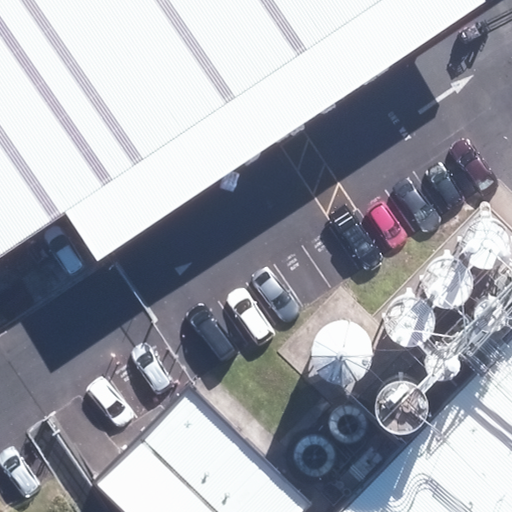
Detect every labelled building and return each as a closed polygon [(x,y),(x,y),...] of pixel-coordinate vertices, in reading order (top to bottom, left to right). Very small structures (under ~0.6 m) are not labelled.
[(0,0),(0,265),(400,0),(0,0)] [(505,260),(510,253),(511,246),(511,235),(510,229),(505,223),(498,218),(490,216),(482,217),(474,220),(468,225),(464,233),(463,241),(464,249),(468,256),(474,262),(482,265),(490,266),(498,264),(505,260)] [(462,301),(467,295),(470,287),(470,279),(467,271),(462,265),(456,260),(448,258),(439,258),(432,261),(425,267),(421,274),(420,283),(421,291),(425,298),(431,304),(439,307),(447,308),(456,306),(462,301)] [(424,340),(429,333),(431,326),(431,317),(429,310),(424,303),(417,299),(409,297),(401,297),(393,300),(387,306),(383,313),(381,321),(383,329),(387,337),(393,342),(400,346),(409,346),(417,344),(424,340)] [(503,329),(507,324),(509,318),(509,312),(507,307),(503,302),(498,298),(492,297),(486,297),(480,299),(475,304),(472,309),(471,315),(472,321),(475,327),(480,331),(486,333),(492,334),(498,332),(503,329)] [(361,373),(366,365),(369,357),(369,348),(366,339),(361,332),(353,327),(345,325),(336,326),(327,329),(320,335),(316,343),(314,352),(316,361),(320,369),(327,376),(335,379),(345,380),(354,378),(361,373)] [(456,373),(460,368),(461,362),(461,356),(459,350),(456,346),(451,342),(445,341),(439,341),(433,343),(428,347),(425,353),(424,359),(425,365),(428,371),(433,375),(438,377),(445,378),(451,376),(456,373)] [(511,511),(511,344),(348,511),(298,511),(307,503),(191,390),(105,479),(139,511),(511,511)] [(419,425),(424,418),(427,410),(427,400),(424,392),(419,385),(411,380),(402,378),(393,378),(385,382),(378,388),(374,396),(372,405),(373,414),(378,422),(385,428),(393,432),(402,433),(411,430),(419,425)] [(361,437),(364,432),(366,426),(366,420),(364,414),(361,410),(355,406),(350,405),(343,405),(338,407),(333,412),(330,417),(329,423),(330,429),(333,435),(338,439),(343,441),(350,442),(355,440),(361,437)] [(327,469),(331,464),(333,458),(333,452),(331,447),(327,442),(322,438),(316,437),(310,437),(304,440),(300,444),(297,449),(295,455),(296,461),(299,467),(304,471),(310,474),(316,474),(322,472),(327,469)]
